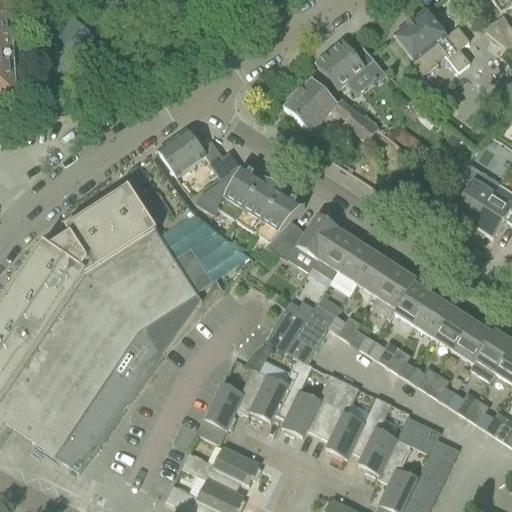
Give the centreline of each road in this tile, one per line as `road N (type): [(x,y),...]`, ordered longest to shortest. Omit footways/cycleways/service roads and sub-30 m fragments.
road 1 (residential): [(197,96),(228,129),(511,311)]
road 2 (tertiary): [(0,244),(56,192),(197,96)]
road 3 (tertiary): [(197,96),(345,0)]
